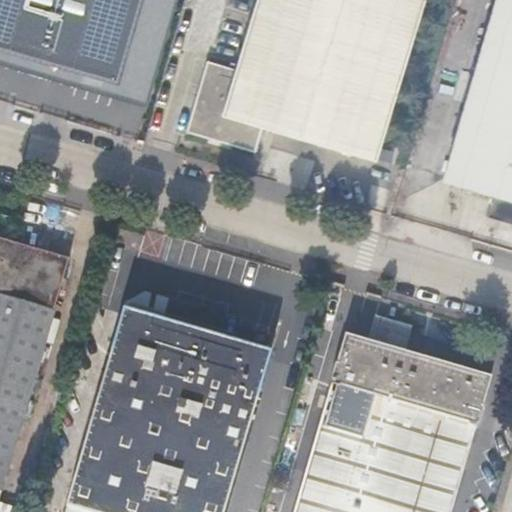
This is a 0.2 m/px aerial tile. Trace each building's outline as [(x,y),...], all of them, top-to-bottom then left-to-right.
[(0,57),(146,103),(174,0),(140,0),(116,82),(83,72),(86,60),(0,35),(0,57)] [(116,82),(140,0),(0,0),(0,35),(86,60),(83,72),(116,82)] [(183,0),(174,0),(146,103),(153,105),(183,0)] [(377,158),(424,0),(259,0),(238,70),(210,62),(189,131),(258,151),(267,126),(377,158)] [(511,0),(497,0),(446,179),(496,195),(489,218),(511,225),(511,0)] [(0,489),(6,492),(76,260),(15,242),(19,223),(3,217),(0,227),(0,489)] [(127,310),(271,353),(275,340),(177,311),(176,315),(130,302),(127,310)] [(66,511),(224,511),(271,353),(127,310),(66,511)] [(372,344),(409,355),(416,329),(380,318),(372,344)] [(454,511),(479,427),(485,429),(492,408),(485,406),(493,379),(409,355),(372,344),(347,337),(296,511),(454,511)]
